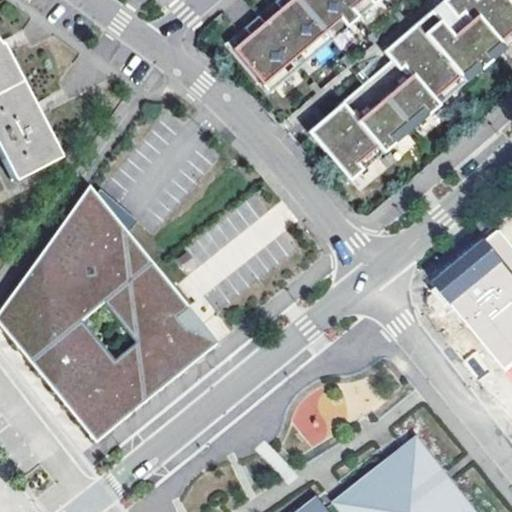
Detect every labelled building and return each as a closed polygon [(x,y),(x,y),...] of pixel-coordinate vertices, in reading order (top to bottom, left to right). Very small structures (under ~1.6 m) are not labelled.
[(229,47),(266,91),(374,0),(273,0),(272,0),(278,7),(261,20),(256,14),(242,26),(247,32),(229,47)] [(343,176),(511,40),(511,6),(507,0),(441,0),(455,16),(449,21),(435,4),(412,23),(419,32),(393,53),(373,69),(377,74),(360,88),(356,83),(337,98),(341,103),(306,131),(343,176)] [(419,32),(412,23),(385,44),(393,53),(419,32)] [(0,157),(11,179),(56,156),(30,104),(27,99),(34,96),(31,90),(24,93),(4,53),(11,49),(8,43),(1,46),(0,44),(0,157)] [(373,69),(356,83),(360,88),(377,74),(373,69)] [(306,131),(341,103),(337,98),(302,126),(306,131)] [(87,185),(0,306),(0,329),(93,443),(215,345),(184,326),(180,321),(176,315),(187,308),(125,232),(94,194),(87,185)] [(94,194),(125,232),(135,221),(116,205),(99,191),(94,194)] [(426,285),(495,374),(511,360),(511,246),(498,229),(426,285)] [(184,326),(215,345),(187,308),(176,315),(180,321),(184,326)] [(339,511),(476,511),(417,437),(333,504),(339,511)] [(329,511),(318,497),(299,511),(329,511)]
